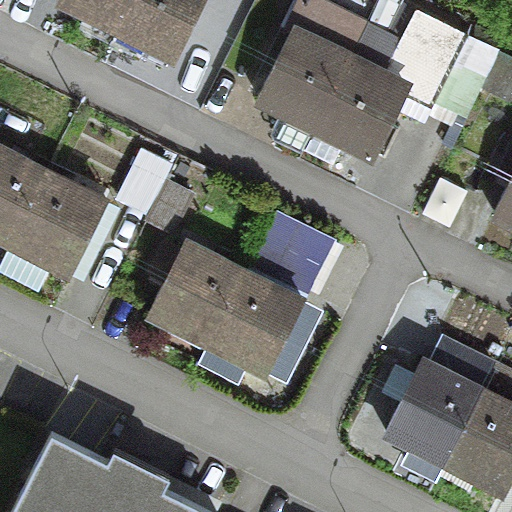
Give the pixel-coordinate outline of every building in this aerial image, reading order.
[(56,0),(83,13),(79,28),(106,42),(126,0),(56,0)] [(199,0),(126,0),(106,42),(134,56),(143,43),(171,57),(199,0)] [(255,97),(312,125),(346,58),(362,25),(310,0),(289,0),(277,26),(287,31),(255,97)] [(403,88),(428,100),(461,35),(413,11),(381,76),(346,58),(312,125),(370,154),(403,88)] [(511,147),(507,145),(494,173),(506,179),(489,213),(511,223),(511,147)] [(0,237),(7,241),(42,172),(0,151),(0,237)] [(100,202),(42,172),(7,241),(66,271),(100,202)] [(185,198),(159,185),(142,218),(169,231),(185,198)] [(204,340),(239,271),(180,242),(176,250),(163,244),(150,271),(162,277),(146,311),(204,340)] [(263,370),(297,300),(239,271),(204,340),(263,370)] [(383,430),(442,460),(477,391),(492,361),(436,333),(437,330),(434,328),(383,430)] [(511,466),(511,408),(477,391),(442,460),(501,489),(511,466)] [(211,511),(47,430),(6,511),(211,511)]
